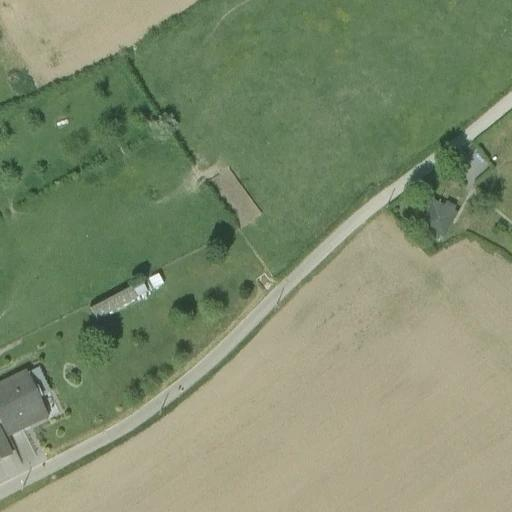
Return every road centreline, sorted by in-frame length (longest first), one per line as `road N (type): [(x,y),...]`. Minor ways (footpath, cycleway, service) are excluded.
road 1 (track): [(109,437),(227,346),(349,223),(511,97)]
road 2 (unclassified): [(0,496),(109,437)]
